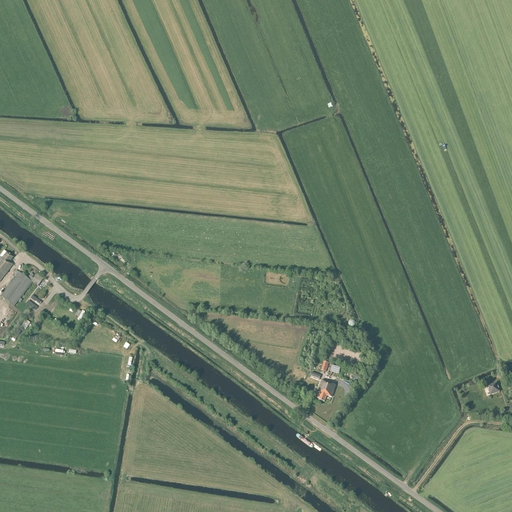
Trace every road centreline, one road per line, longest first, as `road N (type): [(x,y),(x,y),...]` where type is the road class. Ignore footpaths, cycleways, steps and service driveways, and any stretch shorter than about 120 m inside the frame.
road 1 (tertiary): [(437,511),(103,267)]
road 2 (track): [(411,493),(461,426),(511,425)]
road 3 (tertiary): [(103,267),(0,188)]
